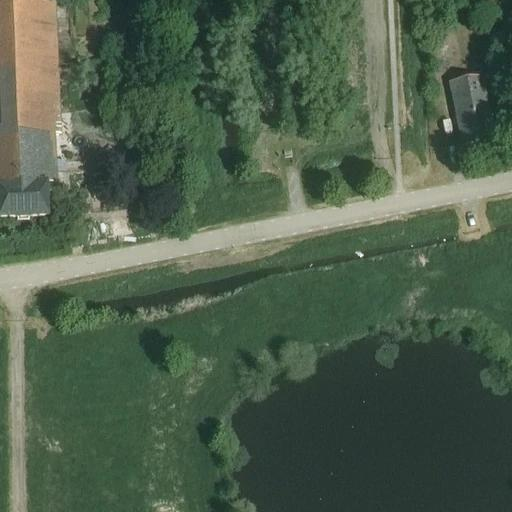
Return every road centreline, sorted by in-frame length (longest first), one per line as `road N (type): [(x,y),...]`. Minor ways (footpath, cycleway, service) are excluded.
road 1 (tertiary): [(0,280),(511,182)]
road 2 (track): [(15,279),(20,511)]
